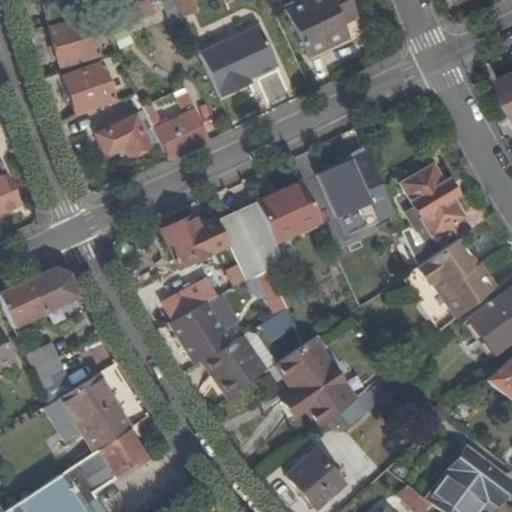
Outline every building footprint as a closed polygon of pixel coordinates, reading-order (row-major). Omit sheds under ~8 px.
[(71,0),(40,8),(44,28),(92,14),(88,0),(71,0)] [(154,12),(147,0),(146,0),(135,6),(134,3),(131,4),(101,19),(108,33),(140,18),(142,23),(150,19),(148,15),(154,12)] [(183,22),(172,0),(160,0),(173,26),(183,22)] [(254,0),(174,0),(181,14),(232,0),(240,0),(242,4),(255,1),(254,0)] [(358,32),(342,0),(306,0),(284,10),(305,56),(358,32)] [(265,16),(273,13),(270,6),(262,10),(265,16)] [(98,54),(87,19),(49,30),(59,66),(98,54)] [(199,54),(219,99),(248,85),(246,80),(274,67),(256,28),(199,54)] [(110,42),(115,54),(123,51),(118,38),(110,42)] [(112,100),(100,65),(62,77),(74,114),(112,100)] [(511,75),(502,80),(511,102),(511,75)] [(183,89),(177,92),(185,109),(191,106),(183,89)] [(166,161),(208,141),(194,111),(160,126),(150,104),(141,108),(166,161)] [(148,146),(134,116),(94,135),(105,157),(122,148),(126,157),(148,146)] [(376,182),(362,154),(314,176),(334,220),(367,205),(366,203),(360,189),(376,182)] [(400,234),(416,268),(442,250),(461,237),(468,232),(449,201),(454,198),(444,183),(440,186),(429,168),(398,185),(430,237),(414,247),(405,231),(400,234)] [(0,212),(17,206),(4,176),(0,177),(0,212)] [(366,203),(382,196),(376,182),(360,189),(366,203)] [(306,220),(315,216),(299,183),(290,187),(306,220)] [(238,211),(266,269),(282,262),(270,237),(284,230),(287,237),(294,234),(291,227),(306,220),(290,187),(238,211)] [(255,277),(266,271),(266,269),(238,211),(215,221),(227,246),(244,282),(255,277)] [(227,246),(215,221),(197,230),(191,216),(160,231),(175,264),(206,249),(208,255),(227,246)] [(53,270),(0,294),(0,301),(12,329),(79,297),(67,274),(53,270)] [(255,277),(273,317),(285,310),(266,271),(255,277)] [(171,322),(204,304),(195,287),(162,304),(171,322)] [(511,340),(511,291),(510,289),(467,320),(493,354),(511,340)] [(171,322),(168,324),(192,362),(225,340),(220,332),(228,328),(219,310),(209,315),(204,304),(171,322)] [(264,337),(292,329),(287,312),(259,321),(264,337)] [(0,367),(13,361),(0,332),(0,367)] [(263,372),(269,368),(246,333),(240,337),(263,372)] [(226,398),(237,391),(263,372),(240,337),(207,358),(220,379),(216,381),(226,398)] [(305,409),(319,429),(354,400),(312,339),(302,346),(275,365),(292,389),(279,399),(293,418),(305,409)] [(24,356),(47,406),(60,398),(71,391),(48,346),(24,356)] [(511,357),(485,383),(511,404),(511,357)] [(203,360),(216,381),(220,379),(207,358),(203,360)] [(401,363),(395,368),(398,372),(404,367),(401,363)] [(60,398),(93,452),(126,431),(126,430),(94,378),(71,391),(60,398)] [(205,412),(209,418),(240,395),(237,391),(226,398),(205,412)] [(93,452),(73,466),(92,494),(143,459),(126,431),(93,452)] [(429,505),(437,511),(456,511),(489,470),(466,452),(426,502),(429,505)] [(341,486),(314,453),(285,477),(313,511),(341,486)] [(73,466),(57,476),(81,511),(105,511),(92,494),(73,466)] [(472,511),(486,496),(496,504),(510,487),(489,470),(456,511),(472,511)] [(81,511),(57,476),(2,511),(81,511)] [(410,511),(423,511),(429,505),(426,502),(407,488),(396,501),(410,511)]
